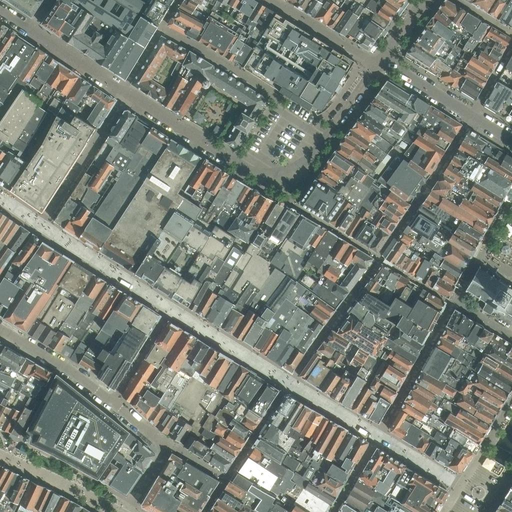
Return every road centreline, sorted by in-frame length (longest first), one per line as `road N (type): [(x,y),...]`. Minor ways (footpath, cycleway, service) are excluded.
road 1 (residential): [(122,93),(254,168),(314,148),(376,66)]
road 2 (unclassified): [(224,479),(0,330)]
road 3 (residential): [(285,114),(271,96),(160,29)]
road 4 (residential): [(0,9),(122,93)]
road 5 (residential): [(376,66),(264,0)]
